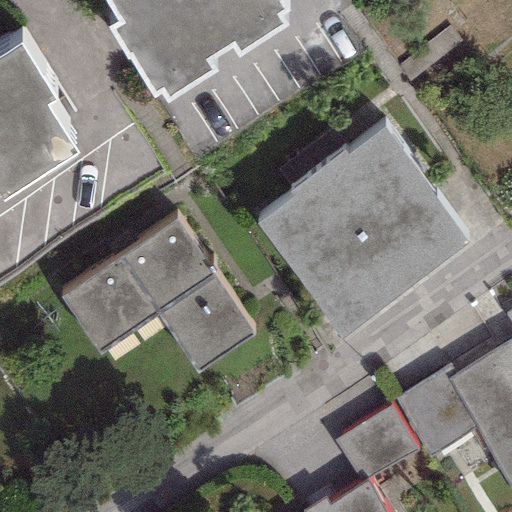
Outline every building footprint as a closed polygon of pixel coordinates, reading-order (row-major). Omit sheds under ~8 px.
[(102,0),(116,21),(105,29),(124,58),(127,56),(154,98),(160,94),(167,105),(217,73),(210,63),(231,50),(236,58),(287,27),(280,17),(288,11),(280,0),(102,0)] [(0,200),(1,202),(77,154),(46,106),(54,100),(19,45),(0,56),(0,200)] [(469,242),(383,129),(254,226),(340,339),(469,242)] [(174,220),(59,299),(98,356),(156,316),(196,374),(252,335),(174,220)] [(511,336),(453,372),(444,378),(474,428),(511,489),(511,336)] [(430,456),(474,428),(444,378),(453,372),(448,364),(393,399),(430,456)] [(390,407),(333,440),(360,484),(362,482),(416,451),(390,407)] [(381,511),(362,482),(360,484),(327,505),(323,498),(302,511),(381,511)]
